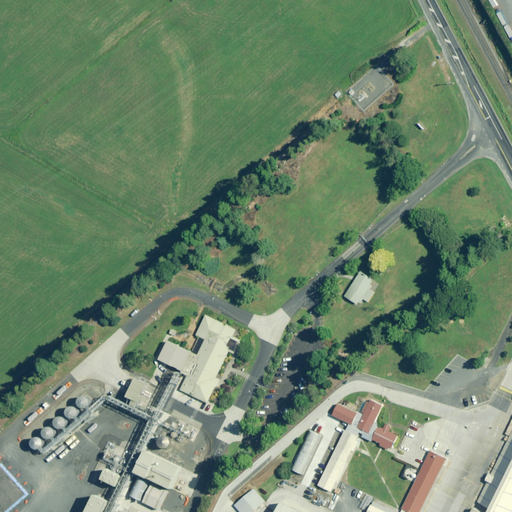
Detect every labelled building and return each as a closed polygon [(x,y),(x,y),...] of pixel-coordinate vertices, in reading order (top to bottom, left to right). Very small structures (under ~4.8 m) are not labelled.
[(375,293),(369,289),(375,280),(362,272),(346,297),(358,304),(360,302),(362,303),(364,300),(369,303),(375,293)] [(204,339),(178,390),(203,403),(215,380),(210,377),(234,330),(201,313),(191,333),(204,339)] [(185,351),(163,340),(154,359),(176,370),(185,351)] [(129,397),(134,400),(132,405),(140,408),(147,412),(158,389),(138,379),(129,397)] [(93,405),(93,403),(93,401),(92,399),(91,397),(89,396),(87,396),(85,396),(83,397),(82,398),(81,400),(80,402),(80,404),(81,406),(83,408),(84,409),(86,409),(88,409),(90,408),(92,407),(93,405)] [(357,414),(335,403),(329,416),(344,423),(315,484),(329,490),(354,436),(386,449),(393,435),(370,423),(377,407),(363,400),(357,414)] [(81,415),(81,413),(81,411),(80,409),(79,408),(77,407),(75,406),(73,407),(71,407),(70,409),(69,411),(68,413),(68,415),(69,416),(71,418),(72,419),(74,419),(77,419),(78,418),(80,417),(81,415)] [(69,426),(69,424),(69,422),(68,420),(67,419),(65,418),(63,417),(61,417),(59,418),(58,420),(57,421),(56,423),(56,425),(57,427),(59,429),(60,430),(62,430),(64,430),(66,429),(68,428),(69,426)] [(180,419),(177,424),(173,423),(171,427),(182,432),(184,429),(187,423),(180,419)] [(200,429),(191,425),(186,437),(194,440),(200,429)] [(58,436),(58,434),(58,432),(57,430),(56,429),(54,428),(52,427),(50,427),(48,428),(47,430),(46,431),(45,433),(45,435),(46,437),(48,439),(49,440),(51,440),(53,440),(55,439),(57,438),(58,436)] [(307,430),(289,470),(303,476),(321,436),(307,430)] [(511,511),(511,430),(491,474),(489,474),(485,481),(487,482),(477,502),(493,509),(491,511),(497,511),(498,511),(511,511)] [(173,445),(174,443),(173,441),(173,439),(171,437),(169,436),(167,436),(165,436),(163,437),(161,439),(160,440),(160,443),(160,445),(161,447),(163,448),(164,449),(167,450),(169,450),(171,449),(172,447),(173,445)] [(46,446),(46,444),(46,442),(45,440),(44,438),(42,437),(40,437),(38,437),(36,438),(35,439),(33,441),(33,443),(33,445),(34,447),(36,448),(37,449),(39,450),(41,450),(43,449),(45,447),(46,446)] [(176,468),(140,450),(129,470),(165,488),(176,468)] [(427,450),(400,507),(410,511),(416,511),(443,457),(427,450)] [(0,465),(0,511),(8,511),(29,494),(2,464),(0,465)] [(124,477),(109,469),(104,480),(119,487),(124,477)] [(156,507),(163,490),(150,484),(142,501),(156,507)] [(249,511),(262,502),(250,487),(232,503),(239,511),(249,511)] [(90,494),(81,511),(99,511),(105,501),(90,494)] [(295,511),(275,502),(269,511),(295,511)] [(394,511),(373,502),(368,511),(394,511)]
